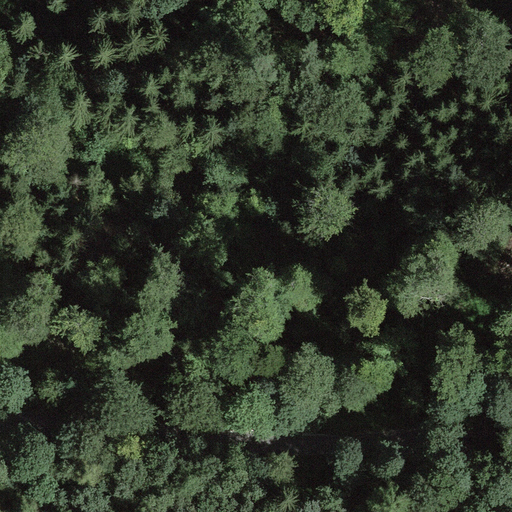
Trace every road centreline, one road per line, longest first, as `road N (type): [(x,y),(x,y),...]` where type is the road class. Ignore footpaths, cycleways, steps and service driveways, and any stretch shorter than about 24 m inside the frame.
road 1 (residential): [(511,420),(338,445),(0,427)]
road 2 (track): [(0,45),(39,70),(113,82),(244,0)]
